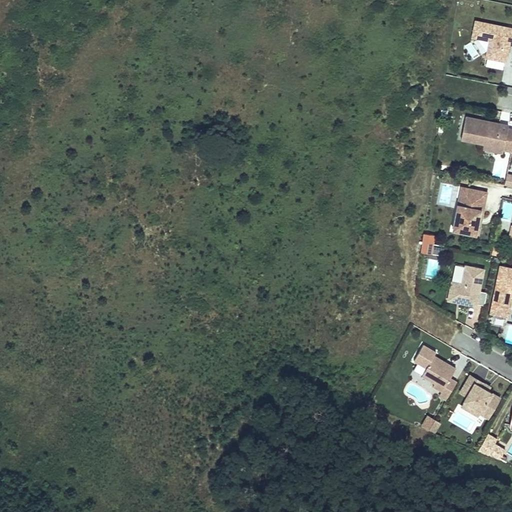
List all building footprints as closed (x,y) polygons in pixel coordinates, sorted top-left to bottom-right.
[(511,28),(477,22),(474,38),(491,41),(488,58),(507,62),(509,52),(511,45),(511,28)] [(508,128),(508,125),(488,121),(488,124),(482,123),(483,120),(466,116),(461,138),(484,143),(495,145),(493,150),(503,152),(503,149),(508,128)] [(511,151),(511,148),(511,128),(508,128),(503,149),(511,151)] [(493,150),(495,145),(484,143),(483,150),(493,151),(493,150)] [(464,206),(468,188),(461,187),(457,205),(464,206)] [(475,234),(480,210),(483,210),(486,192),(468,188),(464,206),(457,205),(452,230),(475,234)] [(432,255),(435,236),(424,235),(421,254),(432,255)] [(448,300),(476,306),(484,269),(465,265),(461,283),(452,281),(448,300)] [(511,268),(500,266),(490,313),(508,317),(511,296),(511,292),(511,288),(511,268)] [(494,325),(504,327),(506,319),(496,318),(494,325)] [(439,395),(446,400),(457,382),(450,378),(456,368),(447,363),(445,366),(432,359),(434,356),(436,352),(423,345),(414,361),(426,368),(422,375),(435,382),(433,386),(442,391),(439,395)] [(445,366),(447,363),(434,356),(432,359),(445,366)] [(481,410),(480,413),(488,418),(500,398),(488,391),(481,387),(484,383),(470,375),(460,392),(467,396),(464,400),(481,410)] [(429,430),(435,419),(429,415),(422,426),(429,430)] [(497,440),(488,434),(479,451),(500,460),(505,450),(494,444),(497,440)]
